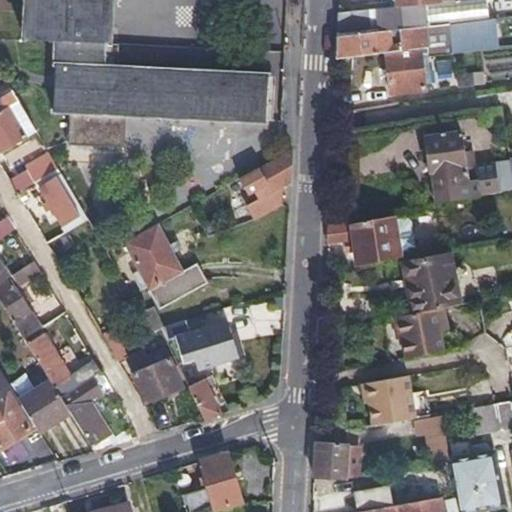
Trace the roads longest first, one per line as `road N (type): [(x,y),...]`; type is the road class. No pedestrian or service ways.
road 1 (residential): [(298,417),(320,0)]
road 2 (residential): [(151,455),(99,349),(0,194)]
road 3 (residential): [(151,455),(0,498)]
road 4 (unknown): [(309,212),(378,197),(424,129)]
road 5 (residential): [(298,417),(151,455)]
